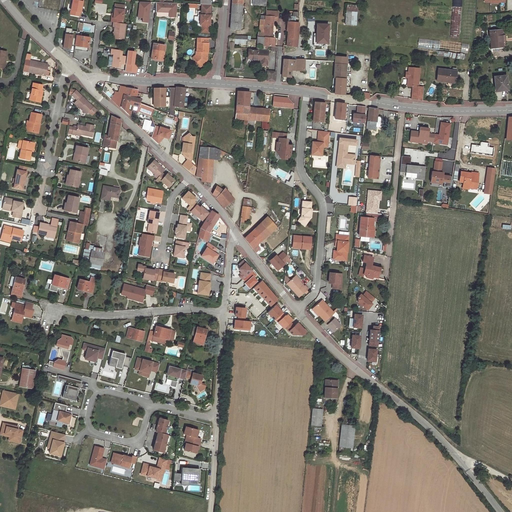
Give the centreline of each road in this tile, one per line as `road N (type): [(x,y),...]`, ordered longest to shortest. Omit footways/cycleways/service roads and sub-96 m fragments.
road 1 (residential): [(297,310),(316,290),(324,209),(301,170),(306,91)]
road 2 (unclassified): [(306,91),(422,109),(511,110)]
road 3 (unclassified): [(356,370),(450,454),(500,511)]
road 4 (residential): [(48,306),(93,316),(223,314)]
road 5 (residential): [(147,401),(103,391),(90,401),(87,418),(93,432),(131,441),(145,416)]
road 6 (residential): [(38,209),(67,65)]
road 7 (unclassified): [(95,76),(216,83)]
